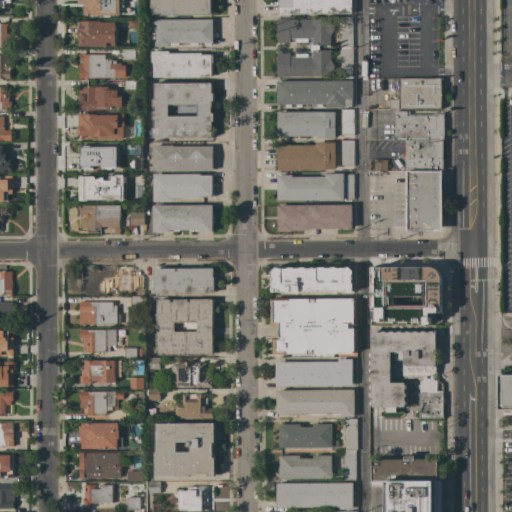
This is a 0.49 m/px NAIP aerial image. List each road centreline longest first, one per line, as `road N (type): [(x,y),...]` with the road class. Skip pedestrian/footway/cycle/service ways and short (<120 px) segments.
road 1 (residential): [(472,248),(0,251)]
road 2 (residential): [(247,250),(249,511)]
road 3 (residential): [(47,251),(48,511)]
road 4 (residential): [(47,251),(46,0)]
road 5 (residential): [(247,250),(245,0)]
road 6 (secondary): [(472,248),(468,0)]
road 7 (secondary): [(470,392),(472,248)]
road 8 (secondary): [(471,511),(470,392)]
